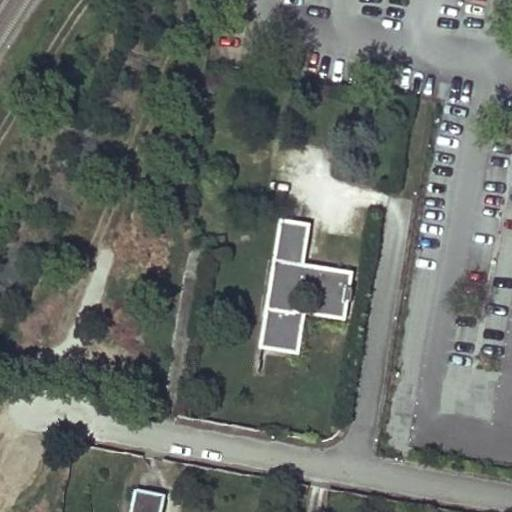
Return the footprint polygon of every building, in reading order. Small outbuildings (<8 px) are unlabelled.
[(299,349),(305,313),(296,311),(297,303),(299,290),(314,292),(313,306),(347,311),(348,302),(351,302),(352,289),(351,289),(353,273),(312,266),(310,274),(302,273),(303,265),(309,224),(279,220),(272,261),(277,262),(271,301),(266,301),(260,344),(299,349)] [(266,301),(271,301),(277,262),(272,261),(266,301)] [(302,273),(310,274),(312,266),(303,265),(302,273)] [(305,313),(345,319),(347,311),(313,306),(297,303),(296,311),(305,313)] [(161,511),(164,496),(134,491),(130,511),(161,511)]
